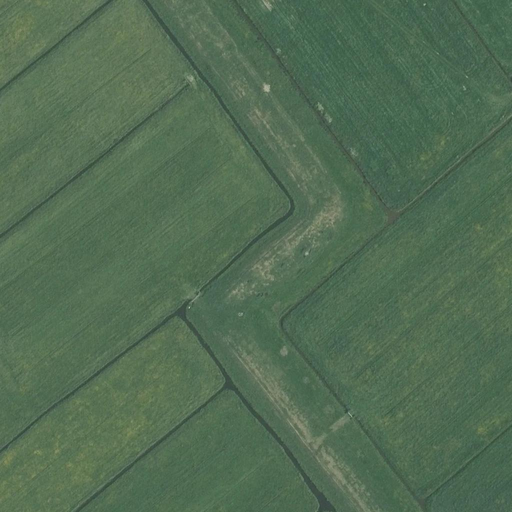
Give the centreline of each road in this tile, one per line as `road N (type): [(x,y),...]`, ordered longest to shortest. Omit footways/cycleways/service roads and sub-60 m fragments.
road 1 (track): [(13,336),(100,304),(189,293),(313,452)]
road 2 (track): [(376,0),(483,83),(511,93)]
road 3 (track): [(358,511),(313,452),(378,395)]
